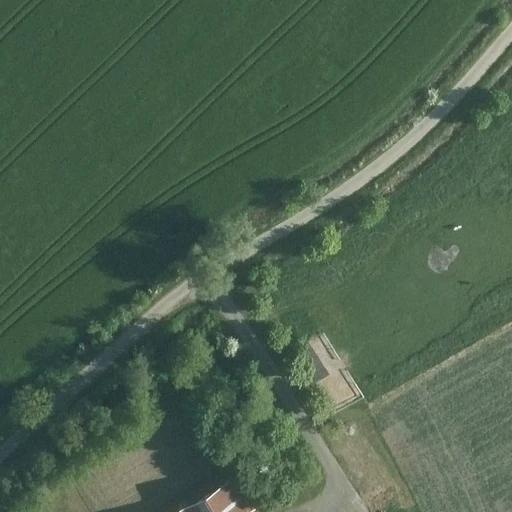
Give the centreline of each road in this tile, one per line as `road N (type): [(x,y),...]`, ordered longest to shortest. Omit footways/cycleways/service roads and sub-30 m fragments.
road 1 (unclassified): [(511,18),(397,147),(196,278)]
road 2 (unclassified): [(342,490),(235,317),(196,278)]
road 3 (unclassified): [(196,278),(0,429)]
